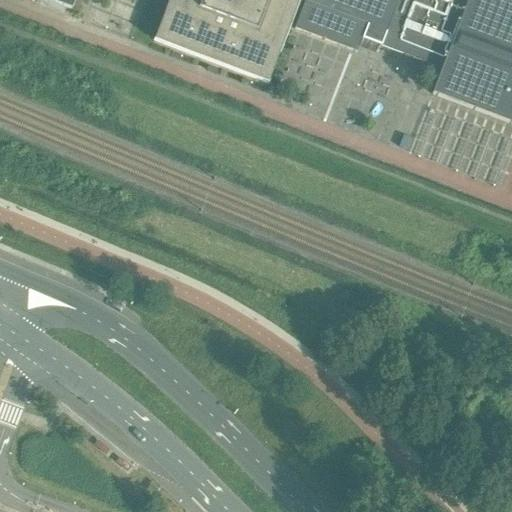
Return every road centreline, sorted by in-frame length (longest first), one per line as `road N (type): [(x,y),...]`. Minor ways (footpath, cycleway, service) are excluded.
road 1 (tertiary): [(307,511),(154,357),(86,308),(0,269)]
road 2 (tertiary): [(0,321),(128,417),(228,511)]
